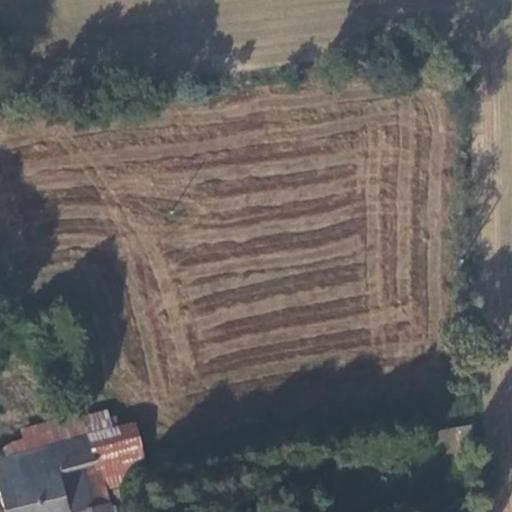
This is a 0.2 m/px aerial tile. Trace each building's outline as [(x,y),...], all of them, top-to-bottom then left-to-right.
[(104,464),(113,494),(149,484),(133,421),(118,425),(115,415),(108,417),(106,409),(81,417),(86,437),(93,467),(104,464)] [(26,430),(31,451),(86,437),(81,417),(26,430)] [(472,427),(437,427),(437,453),(472,453),(472,427)] [(93,467),(86,437),(31,451),(1,459),(2,469),(0,469),(0,492),(5,511),(64,511),(70,511),(91,505),(83,469),(93,467)] [(69,511),(116,511),(113,494),(104,464),(93,467),(83,469),(91,505),(70,511),(69,511)]
